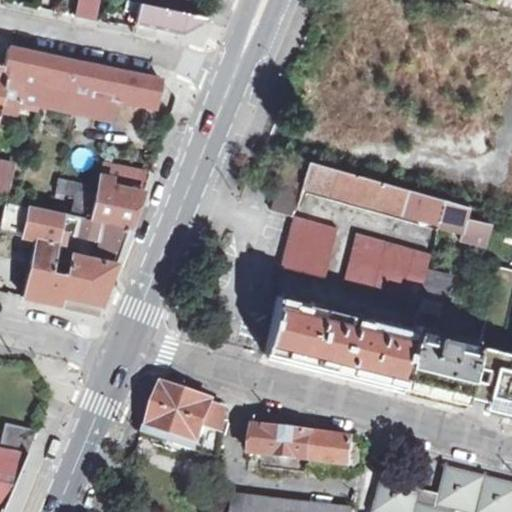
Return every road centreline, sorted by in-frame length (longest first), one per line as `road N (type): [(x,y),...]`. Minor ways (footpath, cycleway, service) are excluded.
road 1 (residential): [(126,351),(511,444)]
road 2 (tertiary): [(126,351),(234,75)]
road 3 (residential): [(0,24),(234,75)]
road 4 (tertiary): [(56,511),(126,351)]
road 5 (unclassified): [(0,323),(126,351)]
